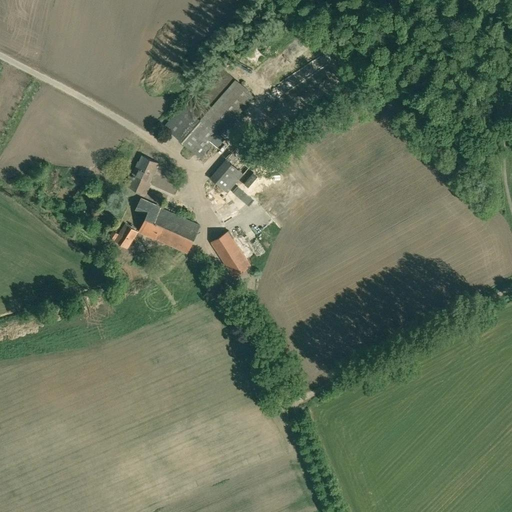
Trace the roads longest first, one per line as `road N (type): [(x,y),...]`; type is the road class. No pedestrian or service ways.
road 1 (track): [(338,511),(295,406),(202,243)]
road 2 (track): [(295,406),(511,287)]
road 3 (unclassified): [(142,135),(0,55)]
